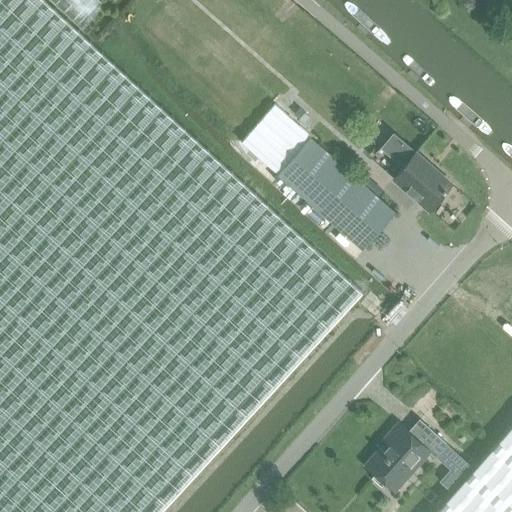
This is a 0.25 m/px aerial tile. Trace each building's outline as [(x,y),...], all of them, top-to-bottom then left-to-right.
[(0,0),(0,511),(156,511),(362,285),(82,28),(51,0),(0,0)] [(51,0),(82,28),(104,3),(99,0),(51,0)] [(274,104),(241,141),(277,173),(276,174),(362,248),(394,211),(309,137),(310,135),(274,104)] [(429,208),(446,188),(451,183),(415,151),(393,176),(429,208)] [(435,456),(446,443),(419,419),(409,431),(404,427),(383,450),(379,447),(365,463),(394,490),(429,451),(435,456)] [(511,511),(511,424),(434,511),(511,511)] [(446,443),(435,456),(459,477),(470,464),(446,443)]
